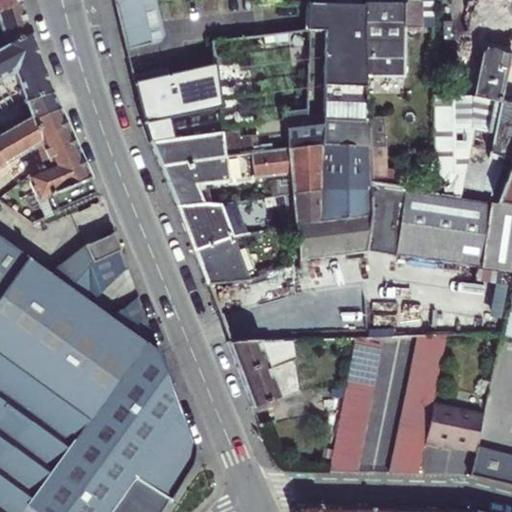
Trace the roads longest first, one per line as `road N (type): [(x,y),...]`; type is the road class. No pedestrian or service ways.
road 1 (tertiary): [(61,0),(106,143),(252,500)]
road 2 (residential): [(252,500),(303,487),(476,493),(511,503)]
